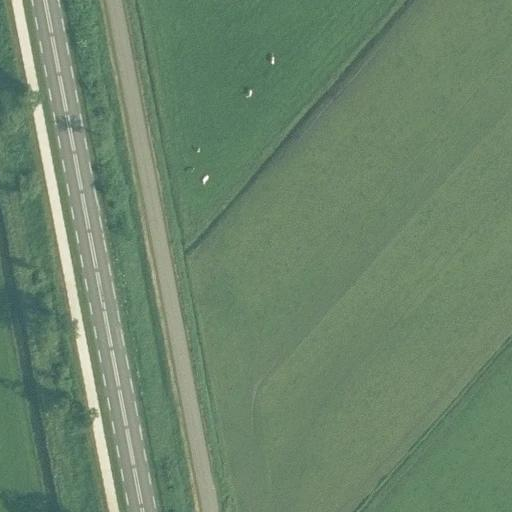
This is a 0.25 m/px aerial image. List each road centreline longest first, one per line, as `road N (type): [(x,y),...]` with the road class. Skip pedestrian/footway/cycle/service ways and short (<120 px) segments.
road 1 (unclassified): [(210,511),(112,0)]
road 2 (secondary): [(140,511),(43,0)]
